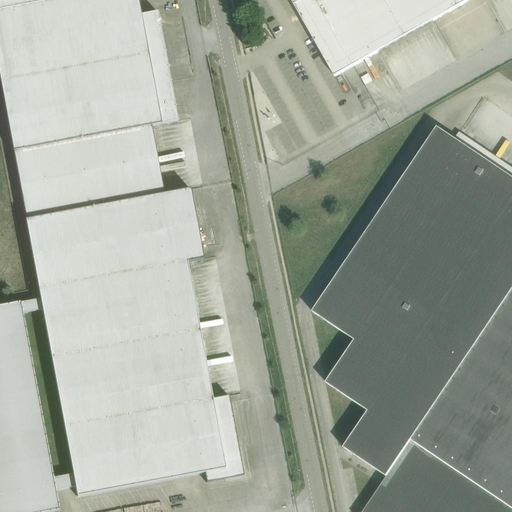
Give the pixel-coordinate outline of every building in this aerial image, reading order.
[(0,511),(50,511),(59,511),(56,491),(65,489),(75,487),(77,497),(205,473),(207,483),(244,476),(229,396),(212,399),(203,349),(200,331),(187,263),(204,260),(191,189),(164,194),(151,126),(178,121),(176,112),(158,12),(141,15),(138,0),(0,0),(0,80),(13,152),(14,152),(26,220),(39,291),(41,299),(31,301),(3,306),(0,306),(0,511)] [(414,0),(292,0),(330,65),(329,66),(336,77),(428,25),(414,0)] [(414,0),(428,25),(471,0),(414,0)] [(511,511),(511,508),(412,441),(511,291),(511,177),(438,128),(314,312),(356,341),(327,383),(369,412),(345,448),(387,477),(363,511),(511,511)] [(0,268),(14,266),(0,191),(0,268)] [(511,291),(412,441),(511,508),(511,291)]
